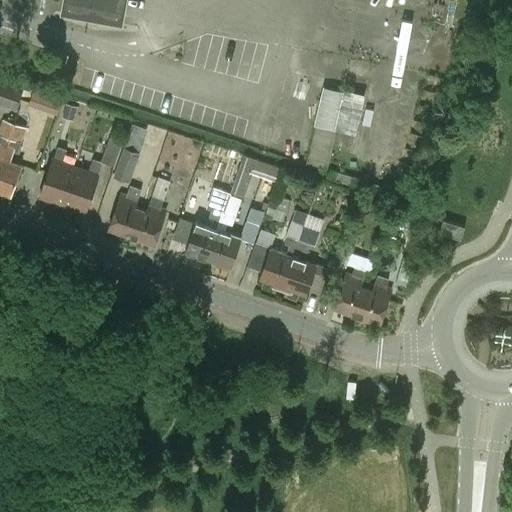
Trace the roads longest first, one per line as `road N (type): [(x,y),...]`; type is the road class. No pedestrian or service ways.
road 1 (secondary): [(442,348),(370,353),(0,220)]
road 2 (secondary): [(454,374),(469,408),(465,511)]
